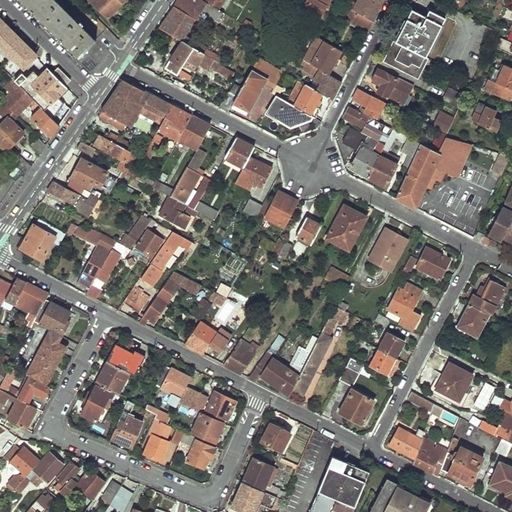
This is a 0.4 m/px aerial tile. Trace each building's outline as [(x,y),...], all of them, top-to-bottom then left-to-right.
[(53,0),(21,0),(36,14),(63,42),(78,57),(94,40),(53,0)] [(88,0),(107,18),(124,0),(88,0)] [(220,20),(225,13),(218,9),(204,0),(203,0),(176,0),(173,5),(195,19),(201,10),(220,20)] [(204,0),(218,9),(223,0),(204,0)] [(296,0),(295,3),(300,6),(298,10),(322,24),(331,10),(327,8),(331,0),(296,0)] [(353,0),(340,0),(340,1),(347,5),(372,20),(382,0),(357,0),(357,2),(353,0)] [(501,16),(507,0),(499,0),(498,4),(501,6),(497,14),(501,16)] [(181,41),(224,66),(227,61),(206,50),(208,47),(187,34),(195,19),(173,5),(165,17),(158,28),(181,41)] [(372,20),(347,5),(342,14),(368,29),(372,20)] [(426,17),(413,10),(406,23),(415,28),(434,41),(446,18),(430,10),(426,17)] [(0,41),(21,64),(33,52),(0,19),(0,41)] [(248,27),(243,23),(233,42),(238,45),(247,29),(248,27)] [(425,56),(434,41),(415,28),(406,23),(396,42),(425,56)] [(317,35),(303,59),(328,74),(342,50),(317,35)] [(511,39),(511,43),(498,38),(495,44),(511,51),(511,39)] [(228,78),(232,71),(224,66),(181,41),(167,66),(179,73),(184,64),(194,70),(197,64),(207,70),(209,67),(228,78)] [(429,58),(425,56),(396,42),(394,41),(384,60),(420,78),(429,58)] [(258,57),(247,79),(263,88),(276,67),(258,57)] [(325,85),(320,93),(322,95),(332,100),(337,91),(342,81),(328,74),(303,59),(302,61),(304,63),(302,68),(315,76),(314,78),(325,85)] [(487,79),(483,87),(508,98),(511,88),(511,67),(500,63),(497,70),(499,71),(494,82),(487,79)] [(58,68),(54,72),(66,84),(70,80),(58,68)] [(414,85),(398,76),(397,78),(379,68),(373,78),(379,81),(378,83),(381,85),(377,91),(387,97),(388,96),(403,104),(414,85)] [(32,98),(51,117),(63,105),(56,98),(66,88),(47,69),(32,85),(39,92),(32,98)] [(295,79),(301,82),(304,76),(299,72),(295,79)] [(3,97),(1,99),(17,115),(29,104),(37,112),(32,118),(50,138),(59,126),(51,117),(32,98),(12,78),(4,86),(10,93),(4,98),(3,97)] [(138,112),(162,125),(172,105),(123,79),(112,95),(111,97),(98,116),(122,130),(126,123),(131,125),(138,112)] [(232,103),(249,113),(263,88),(247,79),(240,90),(232,103)] [(295,107),(311,116),(322,95),(320,93),(306,85),(295,107)] [(219,107),(228,111),(232,103),(240,90),(234,86),(230,92),(229,91),(219,107)] [(358,111),(376,120),(385,102),(359,88),(354,99),(362,103),(358,111)] [(459,108),(465,96),(449,88),(443,100),(459,108)] [(276,96),(266,113),(290,126),(311,122),(319,127),(321,122),(311,116),(295,107),(276,96)] [(0,145),(9,154),(27,136),(8,117),(13,112),(0,99),(0,145)] [(494,109),(478,102),(471,119),(478,122),(477,124),(494,131),(499,119),(492,116),(494,109)] [(178,138),(191,114),(182,110),(172,105),(162,125),(159,129),(166,133),(167,132),(178,138)] [(374,131),(379,122),(376,120),(358,111),(350,106),(344,117),(363,128),(364,126),(374,131)] [(441,113),(433,127),(446,134),(454,119),(441,113)] [(178,138),(197,148),(209,124),(200,119),(191,114),(178,138)] [(363,175),(367,177),(382,149),(384,145),(381,144),(376,154),(374,153),(379,143),(351,127),(346,138),(362,147),(351,165),(364,172),(363,175)] [(382,149),(389,153),(396,138),(405,142),(401,150),(409,155),(404,165),(410,168),(420,144),(393,129),(384,145),(382,149)] [(137,154),(132,152),(116,143),(99,134),(93,143),(132,164),(137,154)] [(36,136),(30,145),(41,152),(46,145),(36,136)] [(438,153),(420,144),(410,168),(396,198),(412,206),(416,209),(425,186),(431,188),(436,179),(441,181),(445,171),(447,172),(461,141),(446,136),(438,153)] [(248,157),(254,147),(245,142),(236,137),(225,157),(243,167),(248,157)] [(161,141),(155,138),(144,159),(150,162),(161,141)] [(135,147),(119,139),(116,143),(132,152),(135,147)] [(76,147),(91,155),(94,149),(80,141),(76,147)] [(461,141),(447,172),(457,177),(471,144),(461,141)] [(169,198),(183,205),(202,172),(196,169),(205,152),(197,148),(169,198)] [(382,149),(367,177),(385,187),(400,158),(389,153),(382,149)] [(507,155),(498,152),(490,171),(499,175),(507,155)] [(271,169),(248,157),(243,167),(235,182),(248,189),(251,183),(261,189),(271,169)] [(15,166),(25,176),(31,166),(22,158),(20,160),(18,158),(15,160),(18,163),(15,166)] [(82,159),(72,177),(90,187),(93,182),(100,186),(107,173),(82,159)] [(120,164),(117,169),(134,179),(137,173),(120,164)] [(142,175),(139,182),(169,197),(172,190),(142,175)] [(210,181),(204,178),(187,207),(188,208),(194,211),(210,181)] [(87,199),(53,180),(46,191),(86,213),(92,202),(95,203),(100,194),(95,191),(93,195),(90,194),(87,199)] [(511,182),(504,202),(511,205),(511,211),(511,212),(500,207),(487,234),(500,240),(502,237),(511,242),(511,182)] [(264,217),(285,228),(298,202),(289,197),(278,191),(264,217)] [(159,217),(182,230),(189,218),(180,213),(184,206),(183,205),(169,198),(159,217)] [(241,212),(254,218),(261,206),(247,199),(241,212)] [(365,215),(344,205),(327,239),(347,249),(365,215)] [(198,213),(194,211),(188,208),(185,213),(195,219),(198,213)] [(124,235),(118,244),(123,247),(129,250),(150,220),(142,215),(127,237),(124,235)] [(306,217),(296,236),(312,244),(322,225),(306,217)] [(59,243),(65,232),(38,218),(35,225),(33,224),(24,240),(22,239),(18,246),(20,252),(29,257),(31,254),(42,260),(52,240),(59,243)] [(116,243),(81,224),(76,233),(97,245),(78,282),(90,288),(116,243)] [(409,238),(386,226),(369,259),(391,271),(409,238)] [(147,230),(136,245),(151,256),(163,241),(165,242),(172,232),(168,229),(160,239),(147,230)] [(165,242),(149,264),(160,270),(179,241),(185,243),(183,246),(187,249),(192,242),(172,232),(165,242)] [(278,253),(279,250),(278,249),(279,247),(263,237),(259,243),(278,253)] [(292,244),(285,240),(279,250),(278,253),(286,257),(292,244)] [(118,244),(116,243),(90,288),(87,293),(96,298),(99,293),(96,291),(104,279),(112,265),(113,266),(123,247),(118,244)] [(427,247),(416,266),(439,278),(450,259),(427,247)] [(414,262),(407,259),(404,266),(410,269),(414,262)] [(149,264),(140,277),(152,286),(162,271),(160,270),(149,264)] [(327,279),(346,289),(352,277),(333,267),(327,279)] [(173,270),(140,320),(145,323),(148,318),(153,322),(180,283),(196,293),(201,284),(173,270)] [(12,285),(5,300),(15,305),(26,283),(16,278),(12,285)] [(0,279),(0,305),(2,307),(5,300),(12,285),(0,279)] [(474,295),(470,304),(489,314),(491,315),(505,288),(491,280),(481,299),(474,295)] [(400,313),(396,320),(414,329),(422,314),(411,308),(421,289),(407,281),(403,288),(399,286),(388,306),(400,313)] [(26,283),(15,305),(24,309),(26,307),(33,311),(31,316),(36,318),(46,299),(49,294),(26,283)] [(135,286),(124,301),(140,312),(149,299),(141,294),(143,291),(135,286)] [(216,297),(212,303),(215,305),(216,303),(221,306),(227,297),(219,293),(216,297)] [(36,318),(34,321),(50,330),(62,337),(74,314),(46,299),(36,318)] [(191,313),(201,319),(211,304),(201,299),(191,313)] [(337,305),(347,310),(350,304),(340,299),(337,305)] [(467,331),(478,336),(489,314),(470,304),(459,323),(468,328),(467,331)] [(312,351),(292,389),(303,394),(333,337),(330,335),(339,318),(345,321),(350,311),(347,310),(337,305),(312,351)] [(386,325),(390,317),(381,312),(377,320),(386,325)] [(200,321),(185,343),(204,352),(217,331),(200,321)] [(499,326),(494,336),(499,338),(504,329),(499,326)] [(26,374),(46,385),(67,347),(58,343),(62,337),(50,330),(26,374)] [(379,348),(396,356),(404,341),(387,333),(379,348)] [(269,349),(275,353),(285,338),(279,334),(269,349)] [(242,340),(225,363),(242,372),(260,346),(252,341),(249,345),(242,340)] [(117,341),(107,360),(108,361),(130,372),(136,376),(146,357),(117,341)] [(273,356),(261,374),(289,394),(292,389),(312,351),(304,347),(292,368),(273,355),(273,356)] [(379,348),(370,365),(391,375),(400,358),(396,356),(379,348)] [(266,353),(248,376),(256,380),(261,374),(273,356),(266,353)] [(347,366),(358,372),(362,365),(351,359),(347,366)] [(108,361),(96,384),(114,393),(118,395),(130,372),(108,361)] [(429,391),(461,408),(468,394),(464,392),(474,374),(450,362),(440,380),(436,378),(429,391)] [(156,385),(180,397),(191,379),(166,365),(156,385)] [(347,366),(340,380),(353,386),(361,373),(358,372),(347,366)] [(9,367),(0,385),(0,388),(10,394),(15,396),(19,390),(9,384),(14,375),(11,374),(13,369),(9,367)] [(29,378),(18,398),(27,403),(34,391),(44,396),(49,388),(29,378)] [(485,381),(474,404),(483,409),(495,386),(485,381)] [(80,414),(101,424),(111,404),(110,403),(114,393),(96,384),(95,387),(91,385),(83,402),(85,403),(80,414)] [(180,401),(201,411),(206,396),(187,386),(180,401)] [(0,388),(0,401),(4,403),(10,394),(0,388)] [(351,389),(339,412),(361,424),(373,400),(351,389)] [(206,410),(228,420),(237,401),(215,391),(206,410)] [(427,412),(430,414),(431,411),(434,403),(412,392),(408,399),(428,409),(427,412)] [(18,398),(6,419),(27,429),(38,409),(27,403),(18,398)] [(128,400),(111,438),(120,442),(120,443),(132,448),(144,420),(129,414),(134,403),(128,400)] [(434,403),(431,411),(439,415),(443,408),(434,403)] [(438,418),(454,426),(459,416),(444,408),(438,418)] [(192,432),(215,442),(220,432),(217,431),(221,422),(201,413),(200,416),(197,415),(196,417),(198,418),(192,432)] [(482,420),(478,426),(496,435),(498,433),(511,440),(511,414),(508,413),(499,429),(482,420)] [(144,452),(162,460),(170,442),(165,440),(166,436),(162,434),(164,429),(167,430),(170,425),(154,418),(148,432),(152,434),(144,452)] [(290,434),(270,424),(261,442),(281,452),(290,434)] [(422,439),(423,436),(425,431),(420,429),(416,436),(400,428),(390,445),(415,458),(422,439)] [(172,440),(180,444),(183,437),(185,432),(178,429),(172,440)] [(414,462),(438,475),(441,469),(447,450),(436,445),(435,449),(432,447),(435,442),(423,436),(422,439),(415,458),(414,462)] [(458,438),(453,436),(447,450),(441,469),(447,472),(447,473),(470,485),(483,458),(461,446),(457,455),(452,453),(458,438)] [(216,448),(197,440),(187,461),(207,470),(216,448)] [(510,446),(500,441),(494,453),(505,458),(510,446)] [(20,471),(26,476),(39,460),(31,453),(28,456),(20,449),(10,461),(12,463),(10,465),(9,467),(10,469),(15,474),(16,473),(18,473),(19,472),(20,471)] [(24,478),(15,488),(19,492),(30,480),(36,486),(43,479),(48,483),(62,466),(47,452),(39,460),(26,476),(24,478)] [(352,511),(369,473),(331,458),(309,511),(352,511)] [(278,469),(255,459),(250,470),(248,470),(244,480),(263,488),(262,491),(282,500),(285,493),(270,487),(278,469)] [(508,491),(507,493),(511,495),(511,466),(501,461),(491,482),(508,491)] [(71,479),(79,469),(70,462),(56,479),(58,482),(55,487),(65,496),(70,491),(76,483),(71,479)] [(76,483),(70,491),(86,505),(105,482),(89,469),(76,483)] [(10,484),(15,488),(24,478),(18,474),(10,484)] [(121,485),(112,480),(102,496),(111,501),(121,485)] [(281,500),(241,483),(231,506),(244,511),(253,511),(260,496),(279,504),(281,500)] [(384,483),(369,511),(426,511),(432,500),(421,495),(418,500),(411,496),(412,493),(403,489),(404,486),(399,484),(396,489),(384,483)] [(42,511),(53,499),(46,494),(43,497),(40,495),(25,511),(42,511)]
